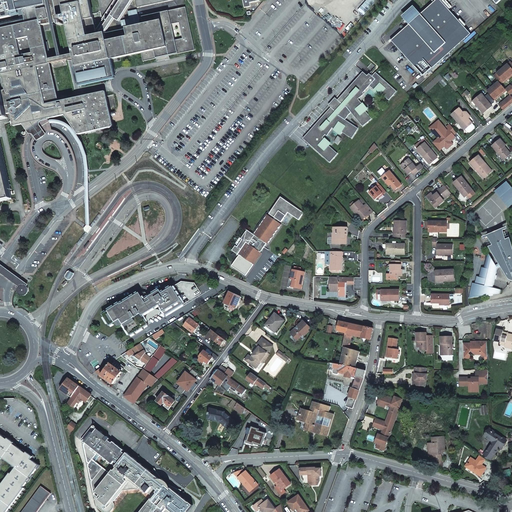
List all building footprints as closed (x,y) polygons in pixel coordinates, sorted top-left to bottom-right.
[(11,113),(14,126),(22,124),(27,131),(34,126),(34,127),(38,127),(39,123),(40,123),(39,121),(46,120),(48,120),(48,118),(64,114),(78,134),(95,130),(99,129),(112,126),(105,92),(75,98),(75,99),(58,102),(50,64),(76,58),(81,84),(99,80),(104,73),(104,72),(108,75),(111,69),(107,67),(108,66),(112,59),(142,52),(144,61),(157,58),(161,57),(161,60),(165,59),(165,56),(169,55),(195,50),(186,8),(143,17),(145,26),(106,34),(98,36),(97,31),(89,0),(56,0),(54,1),(54,0),(22,0),(27,20),(0,25),(0,201),(11,199),(0,145),(0,119),(8,118),(7,114),(11,113)] [(98,36),(106,34),(106,32),(115,19),(120,22),(133,0),(115,0),(103,19),(104,20),(97,31),(98,36)] [(423,76),(471,34),(464,27),(462,29),(456,23),(459,20),(442,2),(439,6),(435,2),(421,14),(416,8),(407,16),(412,21),(411,22),(410,23),(409,25),(391,41),(423,76)] [(511,62),(511,61),(503,69),(510,78),(511,76),(511,62)] [(116,72),(108,66),(107,67),(111,69),(108,75),(104,72),(104,73),(112,78),(116,72)] [(494,76),(497,80),(501,84),(504,82),(507,79),(507,80),(510,78),(503,69),(494,76)] [(330,163),(338,154),(329,146),(330,144),(323,137),(325,135),(323,133),(325,131),(329,133),(332,128),(341,134),(342,132),(352,139),(358,128),(345,120),(348,115),(351,113),(363,127),(372,119),(366,111),(367,110),(358,99),(361,97),(359,93),(361,91),(363,93),(370,86),(380,95),(381,94),(389,100),(397,91),(383,81),(376,72),(372,76),(369,74),(367,76),(363,72),(338,100),(331,108),(303,139),(330,163)] [(488,87),(486,89),(495,99),(498,97),(499,98),(504,93),(503,92),(506,90),(506,89),(501,84),(497,80),(495,81),(497,83),(490,89),(488,87)] [(479,106),(478,106),(481,110),(484,114),(493,106),(482,94),(475,100),(479,106)] [(335,98),(328,105),(331,108),(338,100),(335,98)] [(504,110),(508,106),(504,100),(499,105),(504,110)] [(452,115),(460,125),(461,124),(465,129),(472,123),(459,108),(452,115)] [(50,127),(49,124),(49,122),(48,120),(46,120),(39,121),(40,123),(39,123),(38,127),(34,127),(34,126),(27,131),(31,136),(37,144),(39,147),(43,144),(43,145),(51,138),(52,137),(51,134),(50,127)] [(475,126),(472,123),(465,129),(468,132),(470,132),(475,128),(475,126)] [(454,135),(457,132),(450,124),(447,127),(448,128),(449,129),(445,133),(438,139),(444,146),(455,137),(454,135)] [(418,148),(425,143),(422,140),(416,145),(418,148)] [(493,146),(498,152),(504,159),(510,154),(504,147),(506,146),(501,140),(493,146)] [(425,155),(431,163),(437,157),(425,143),(418,148),(418,149),(424,156),(425,155)] [(484,175),(487,175),(492,171),(479,156),(470,163),(476,170),(477,169),(480,172),(482,172),(484,175)] [(423,168),(420,165),(416,168),(409,159),(402,165),(409,174),(412,172),(414,175),(423,168)] [(484,178),(487,175),(484,175),(482,172),(480,172),(477,169),(476,170),(484,178)] [(390,183),(396,190),(402,185),(390,171),(382,178),(388,185),(390,183)] [(462,191),(466,196),(467,195),(470,198),(475,194),(461,177),(454,183),(461,192),(462,191)] [(495,191),(495,192),(507,182),(506,181),(495,191)] [(507,205),(511,201),(511,187),(507,182),(495,192),(507,205)] [(383,195),(386,192),(381,185),(378,188),(376,187),(369,193),(375,200),(383,194),(383,195)] [(451,194),(444,187),(440,190),(439,191),(438,190),(435,193),(437,194),(429,201),(435,209),(444,202),(443,201),(451,194)] [(370,215),(374,212),(367,204),(364,206),(359,201),(351,208),(356,214),(358,213),(360,215),(358,217),(362,221),(370,214),(370,215)] [(89,225),(87,225),(84,229),(85,231),(86,232),(77,244),(80,246),(101,216),(99,215),(92,224),(91,226),(89,225)] [(239,256),(232,267),(246,276),(259,256),(258,256),(264,247),(265,248),(281,225),(268,215),(254,235),(255,236),(249,244),(248,244),(239,256)] [(393,238),(406,238),(406,221),(395,221),(395,228),(395,234),(394,234),(393,238)] [(447,222),(429,222),(429,229),(429,231),(438,231),(438,232),(447,232),(447,222)] [(348,228),(333,227),(333,244),(345,244),(345,235),(347,235),(348,228)] [(235,246),(232,251),(239,256),(248,244),(249,244),(255,236),(254,235),(247,230),(241,239),(242,240),(237,248),(235,246)] [(496,257),(500,264),(502,266),(507,276),(506,276),(508,278),(508,279),(509,280),(511,281),(511,280),(511,244),(510,239),(508,240),(505,232),(504,232),(503,230),(500,231),(498,231),(498,233),(493,235),(493,234),(491,234),(488,237),(493,246),(490,248),(495,257),(496,257)] [(437,239),(433,239),(433,247),(437,247),(436,255),(438,255),(444,255),(453,256),(453,246),(437,245),(437,239)] [(395,254),(395,255),(405,255),(405,245),(387,244),(386,253),(395,254)] [(342,256),(342,252),(326,252),(325,264),(330,264),(330,271),(336,271),(336,272),(338,272),(338,271),(341,271),(341,263),(341,256),(342,256)] [(492,259),(486,263),(484,268),(482,268),(480,277),(477,277),(476,284),(473,284),(470,295),(476,298),(488,296),(489,292),(492,293),(491,295),(500,294),(501,290),(493,288),(498,269),(496,266),(492,259)] [(402,266),(402,262),(390,261),(390,275),(387,275),(387,280),(398,280),(398,276),(401,276),(401,266),(402,266)] [(0,272),(12,281),(19,286),(23,281),(17,276),(2,265),(0,263),(0,272)] [(293,280),(292,287),(301,289),(304,273),(292,270),(290,279),(293,280)] [(437,282),(444,282),(454,281),(454,270),(436,271),(437,282)] [(444,283),(444,282),(437,282),(436,271),(434,271),(435,284),(444,283)] [(345,297),(345,283),(347,283),(347,284),(354,285),(354,278),(330,277),(329,292),(337,292),(337,291),(339,291),(339,292),(339,297),(345,297)] [(181,282),(173,287),(181,299),(184,304),(201,294),(195,283),(181,282)] [(27,288),(26,287),(26,286),(23,285),(20,286),(19,287),(18,287),(17,290),(18,293),(19,294),(22,295),(25,295),(27,293),(28,291),(27,288)] [(144,301),(140,294),(121,305),(120,304),(103,315),(110,326),(121,320),(131,336),(149,325),(143,316),(160,305),(163,310),(181,299),(173,287),(162,294),(146,304),(144,301)] [(391,300),(391,301),(399,301),(399,291),(377,290),(377,300),(382,300),(391,300)] [(160,291),(144,301),(146,304),(162,294),(160,291)] [(234,308),(236,309),(241,298),(229,292),(224,304),(230,306),(234,308)] [(449,295),(431,295),(431,303),(440,304),(440,305),(449,306),(449,295)] [(181,299),(163,310),(166,315),(184,304),(181,299)] [(230,306),(224,304),(222,310),(235,316),(238,310),(236,309),(234,308),(233,311),(229,309),(230,306)] [(147,319),(147,321),(162,312),(161,311),(160,310),(158,310),(157,310),(156,310),(155,310),(153,311),(152,311),(151,312),(150,313),(149,313),(148,315),(147,317),(147,319)] [(272,321),(268,327),(275,333),(284,321),(275,314),(270,320),(272,321)] [(184,326),(193,333),(199,326),(189,319),(184,326)] [(303,321),(298,325),(297,327),(298,328),(296,329),(295,328),(293,331),(290,333),(297,341),(303,335),(304,336),(309,331),(308,330),(310,328),(303,321)] [(348,334),(350,324),(339,322),(337,331),(345,333),(347,333),(348,334)] [(371,340),(373,329),(350,324),(348,334),(347,333),(347,334),(351,335),(371,340)] [(225,340),(212,330),(207,336),(206,338),(210,340),(211,338),(220,346),(225,340)] [(505,346),(504,347),(511,349),(511,335),(508,334),(507,337),(505,336),(505,335),(505,334),(504,333),(503,333),(504,331),(496,330),(494,341),(501,343),(501,342),(506,343),(505,346)] [(345,333),(344,336),(342,347),(345,348),(349,349),(351,335),(347,334),(347,333),(345,333)] [(427,336),(427,333),(417,333),(417,341),(418,341),(418,348),(420,348),(420,351),(427,351),(430,354),(434,354),(434,336),(427,336)] [(441,337),(441,349),(443,349),(443,356),(452,356),(452,337),(441,337)] [(259,347),(251,357),(249,358),(247,360),(248,362),(255,368),(256,366),(257,367),(259,364),(258,363),(259,362),(261,363),(268,354),(267,353),(272,345),(262,338),(257,344),(258,346),(259,347)] [(390,339),(388,349),(390,349),(388,358),(398,359),(399,350),(396,350),(398,340),(390,339)] [(488,357),(488,343),(488,342),(471,342),(471,344),(463,344),(463,359),(470,359),(470,355),(468,354),(471,351),(475,355),(478,352),(481,352),(482,357),(488,357)] [(146,353),(140,344),(133,349),(137,355),(134,357),(140,361),(141,360),(145,363),(146,361),(147,362),(150,358),(146,355),(146,353)] [(148,385),(153,388),(159,381),(149,374),(167,350),(160,346),(151,359),(147,365),(143,370),(147,373),(141,380),(148,385)] [(345,348),(340,365),(347,366),(356,368),(360,352),(349,349),(345,348)] [(218,357),(211,351),(209,354),(205,351),(200,357),(201,358),(199,360),(203,364),(205,362),(208,364),(212,359),(216,361),(218,357)] [(106,366),(96,372),(113,385),(118,379),(119,380),(120,378),(119,377),(122,372),(110,364),(107,367),(106,366)] [(347,366),(340,365),(334,364),(333,371),(332,372),(334,374),(337,375),(340,374),(340,373),(346,374),(345,377),(356,380),(351,392),(350,392),(348,396),(349,397),(346,405),(347,405),(346,407),(353,409),(364,379),(366,371),(356,368),(347,366)] [(426,375),(427,368),(415,367),(415,374),(416,375),(416,381),(414,381),(414,386),(426,387),(426,381),(427,381),(427,375),(426,375)] [(147,373),(143,370),(124,396),(134,404),(148,385),(141,380),(147,373)] [(189,374),(186,372),(182,378),(192,386),(195,383),(197,381),(194,379),(198,374),(192,370),(189,374)] [(226,390),(228,392),(230,389),(231,387),(243,396),(247,390),(224,374),(223,372),(222,373),(217,370),(211,379),(215,383),(219,386),(220,386),(221,387),(226,390)] [(488,384),(488,371),(481,371),(481,378),(476,378),(472,378),(470,379),(468,379),(468,378),(459,378),(459,385),(468,385),(468,389),(478,389),(478,384),(488,384)] [(265,387),(266,384),(267,384),(252,373),(247,379),(252,383),(254,385),(256,386),(257,384),(263,389),(265,387)] [(71,397),(80,386),(68,378),(65,376),(57,387),(60,389),(71,397)] [(182,378),(177,383),(180,386),(176,390),(182,395),(186,390),(188,392),(190,389),(192,386),(182,378)] [(71,397),(68,403),(73,407),(77,402),(79,403),(82,399),(84,396),(87,399),(88,399),(91,395),(80,386),(71,397)] [(220,386),(219,386),(215,393),(222,396),(226,390),(221,387),(220,386)] [(230,389),(242,398),(243,396),(231,387),(230,389)] [(175,401),(164,393),(157,402),(162,406),(164,402),(171,407),(175,401)] [(387,397),(381,395),(378,405),(385,408),(386,405),(384,405),(387,397)] [(384,451),(402,400),(396,398),(395,400),(394,399),(387,397),(384,405),(386,405),(391,407),(386,423),(383,422),(379,429),(383,430),(381,435),(380,435),(377,444),(378,444),(376,448),(384,451)] [(229,405),(234,409),(238,403),(233,400),(229,405)] [(312,412),(303,409),(300,421),(306,423),(305,428),(326,434),(332,414),(329,413),(331,407),(315,402),(312,412)] [(243,412),(246,409),(238,403),(234,409),(241,414),(243,412)] [(225,426),(229,430),(236,423),(225,413),(210,409),(209,413),(208,413),(208,414),(209,414),(208,418),(220,422),(221,423),(222,422),(225,425),(225,426)] [(383,422),(376,419),(374,427),(379,429),(383,422)] [(72,422),(69,426),(71,435),(78,426),(72,422)] [(163,511),(167,508),(172,511),(187,511),(193,505),(189,502),(178,494),(181,490),(179,490),(175,488),(170,485),(169,484),(168,482),(167,481),(165,480),(164,479),(163,479),(160,476),(158,474),(157,472),(155,469),(152,472),(94,426),(84,439),(96,491),(102,496),(99,499),(95,496),(97,507),(103,511),(110,511),(111,511),(114,508),(115,506),(115,505),(115,504),(115,503),(114,502),(123,490),(140,488),(145,493),(148,493),(153,497),(140,511),(163,511)] [(247,434),(244,442),(254,445),(254,444),(262,447),(262,446),(264,446),(265,442),(264,442),(266,434),(259,431),(259,429),(252,427),(251,429),(248,428),(246,434),(247,434)] [(502,443),(505,439),(490,429),(485,437),(493,442),(484,455),(491,460),(499,449),(500,450),(504,445),(502,443)] [(31,460),(33,458),(27,453),(25,454),(23,452),(17,447),(16,447),(13,445),(15,443),(8,439),(7,440),(4,438),(0,434),(0,458),(2,460),(3,458),(6,460),(6,461),(12,466),(13,465),(16,467),(15,468),(16,468),(14,472),(13,471),(11,474),(10,473),(0,486),(0,511),(6,511),(24,489),(23,488),(27,483),(26,483),(32,476),(37,470),(39,466),(33,462),(31,460)] [(441,450),(443,450),(445,450),(444,437),(432,438),(432,444),(428,444),(429,456),(432,456),(432,460),(436,460),(436,463),(442,463),(441,454),(442,454),(441,450)] [(471,458),(466,466),(474,471),(473,472),(481,477),(486,468),(482,465),(486,459),(480,456),(476,461),(471,458)] [(312,477),(313,486),(318,486),(320,481),(320,477),(322,477),(322,469),(316,469),(316,468),(300,468),(300,475),(308,475),(308,474),(313,474),(313,477),(312,477)] [(501,472),(503,479),(506,478),(511,475),(511,473),(511,469),(501,472)] [(244,484),(251,491),(258,485),(246,471),(245,472),(243,470),(234,473),(243,484),(244,484)] [(280,485),(284,490),(291,484),(280,470),(271,477),(278,486),(280,485)] [(37,511),(51,493),(42,486),(21,511),(37,511)] [(288,503),(294,511),(296,509),(298,511),(307,511),(310,511),(299,495),(288,503)] [(272,511),(275,509),(268,500),(264,503),(261,500),(253,507),(256,511),(260,509),(262,511),(272,511)]
